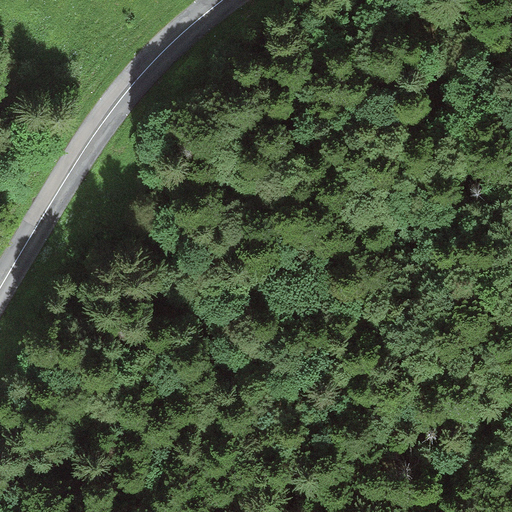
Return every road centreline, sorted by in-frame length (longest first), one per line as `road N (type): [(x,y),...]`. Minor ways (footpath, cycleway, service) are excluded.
road 1 (secondary): [(0,283),(76,156),(162,47),(223,0)]
road 2 (track): [(418,511),(511,420)]
